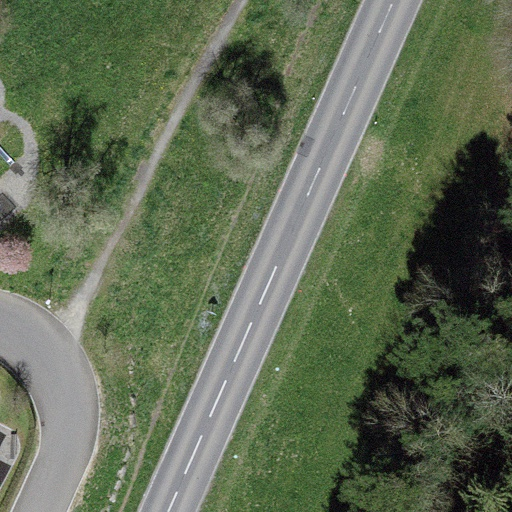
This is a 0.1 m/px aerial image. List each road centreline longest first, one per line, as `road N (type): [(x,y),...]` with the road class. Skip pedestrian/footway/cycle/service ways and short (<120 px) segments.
road 1 (secondary): [(168,511),(391,0)]
road 2 (residential): [(0,318),(36,331),(66,395),(62,439),(38,511)]
